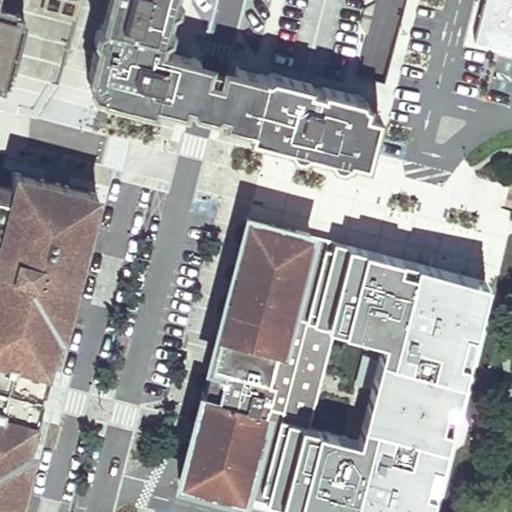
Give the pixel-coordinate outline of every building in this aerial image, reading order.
[(0,0),(0,87),(1,82),(8,84),(24,21),(17,19),(19,12),(0,6),(0,0)] [(68,32),(72,17),(76,3),(79,4),(80,0),(45,0),(40,24),(68,32)] [(366,160),(372,135),(378,111),(364,107),(367,100),(218,62),(197,56),(161,46),(172,0),(107,0),(87,78),(96,95),(202,122),(347,159),(348,155),(366,160)] [(511,54),(511,0),(485,0),(474,46),(511,54)] [(70,290),(95,192),(11,170),(8,184),(1,183),(0,182),(0,511),(13,511),(17,501),(39,413),(49,374),(70,290)] [(242,493),(308,234),(312,219),(242,200),(233,236),(184,413),(167,475),(242,493)] [(308,234),(242,493),(315,511),(434,511),(493,280),(308,234)]
